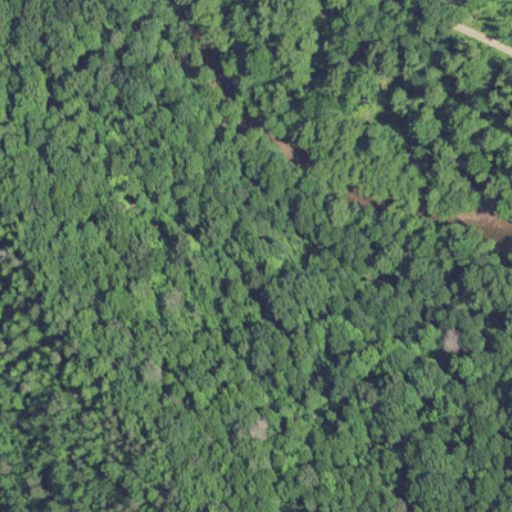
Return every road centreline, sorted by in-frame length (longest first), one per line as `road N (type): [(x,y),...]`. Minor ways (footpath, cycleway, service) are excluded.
road 1 (track): [(403,3),(429,99),(488,159),(511,159)]
road 2 (residential): [(398,0),(511,49)]
